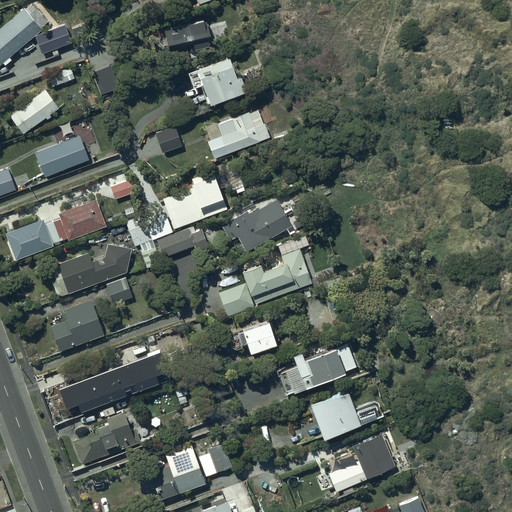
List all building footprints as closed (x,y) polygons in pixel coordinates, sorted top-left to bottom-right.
[(104,5),(102,0),(92,0),(96,9),(104,5)] [(8,56),(34,37),(42,28),(24,6),(0,25),(0,62),(2,61),(4,64),(11,59),(8,56)] [(174,28),(164,31),(169,50),(192,44),(193,47),(212,43),(207,23),(203,24),(202,18),(174,25),(174,28)] [(65,25),(36,36),(42,54),(72,43),(65,25)] [(211,101),(215,106),(240,96),(239,91),(244,89),(239,76),(234,77),(226,55),(195,66),(195,67),(186,71),(192,86),(200,83),(208,103),(211,101)] [(113,64),(92,72),(99,94),(121,86),(113,64)] [(47,75),(51,85),(73,77),(69,67),(47,75)] [(22,133),(44,116),(46,118),(54,111),(53,110),(58,106),(44,88),(9,114),(22,133)] [(212,155),(213,156),(268,135),(264,123),(261,123),(257,109),(248,112),(248,110),(204,125),(209,138),(207,139),(212,155)] [(154,132),(162,151),(181,144),(174,125),(154,132)] [(57,169),(86,158),(88,157),(83,145),(82,145),(78,134),(34,150),(43,174),(46,173),(47,176),(58,172),(57,169)] [(190,186),(162,197),(173,228),(227,208),(221,193),(243,185),(236,167),(233,168),(233,166),(213,173),(212,169),(190,177),(191,180),(188,181),(190,186)] [(8,167),(0,169),(0,192),(14,188),(8,167)] [(129,178),(110,185),(114,197),(133,190),(129,178)] [(246,209),(220,223),(228,238),(235,234),(244,250),(291,225),(276,197),(258,208),(257,207),(248,212),(246,209)] [(105,219),(103,220),(95,198),(57,213),(59,217),(44,223),(42,218),(4,232),(14,258),(49,245),(52,243),(52,242),(66,237),(67,239),(98,227),(99,229),(108,226),(105,219)] [(142,214),(125,220),(134,245),(139,243),(141,249),(140,250),(146,267),(160,262),(158,256),(162,255),(162,256),(193,244),(195,250),(208,245),(202,228),(194,231),(192,225),(171,233),(171,231),(172,230),(164,208),(142,216),(142,214)] [(60,294),(96,281),(97,285),(115,279),(113,275),(125,270),(130,248),(106,243),(104,255),(90,260),(87,251),(50,265),(54,277),(50,279),(55,292),(60,294)] [(305,287),(313,284),(299,247),(280,254),(283,261),(262,269),(259,262),(239,269),(244,281),(217,292),(227,317),(255,305),(254,302),(304,283),(305,287)] [(125,277),(105,284),(112,303),(132,296),(125,277)] [(323,295),(329,310),(328,310),(335,328),(353,321),(341,288),(323,295)] [(90,298),(61,309),(65,319),(49,325),(59,350),(103,334),(90,298)] [(274,340),(266,318),(234,330),(239,342),(245,340),(249,350),(274,340)] [(172,345),(170,331),(161,333),(164,346),(172,345)] [(291,353),(294,361),(275,368),(284,392),(291,390),(343,371),(343,370),(355,365),(347,342),(333,347),(333,345),(332,345),(302,357),(301,353),(299,350),(291,353)] [(223,371),(211,343),(194,350),(206,379),(223,371)] [(78,402),(82,411),(127,394),(124,387),(135,383),(139,392),(172,379),(161,349),(60,387),(68,406),(78,402)] [(309,403),(321,436),(382,412),(377,400),(372,399),(353,407),(346,389),(309,403)] [(72,439),(81,462),(140,441),(135,426),(129,428),(122,408),(104,415),(104,417),(89,422),(91,429),(84,431),(85,434),(72,439)] [(381,435),(350,448),(355,460),(327,472),(334,490),(394,465),(381,435)] [(209,452),(198,455),(204,475),(230,466),(222,443),(207,448),(209,452)] [(158,498),(203,483),(189,444),(163,452),(167,464),(148,471),(158,498)] [(424,511),(418,496),(398,504),(401,511),(424,511)] [(230,511),(226,499),(198,509),(199,511),(230,511)]
